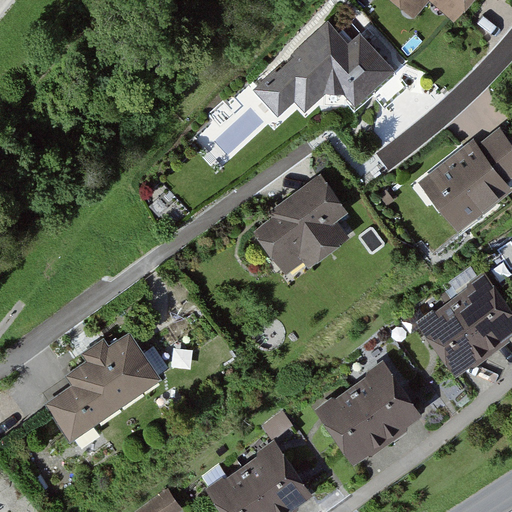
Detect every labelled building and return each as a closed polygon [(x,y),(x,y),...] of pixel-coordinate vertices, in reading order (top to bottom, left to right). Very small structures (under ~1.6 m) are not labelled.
[(393,0),(413,18),(428,2),(452,24),(473,0),(393,0)] [(329,22),(254,90),(278,116),(292,104),(305,119),(335,91),(359,117),(401,78),(358,32),(347,41),(329,22)] [(471,143),(420,183),(459,233),(511,191),(511,189),(506,183),(511,178),(511,147),(498,130),(475,148),(471,143)] [(276,222),(258,236),(286,272),(305,258),(312,268),(343,244),(335,233),(352,220),(318,177),(270,214),(276,222)] [(511,311),(483,274),(418,323),(457,373),(511,330),(511,311)] [(77,383),(50,398),(71,436),(161,385),(131,332),(108,345),(102,335),(86,344),(92,355),(69,369),(77,383)] [(376,361),(314,407),(357,464),(419,417),(376,361)] [(270,440),(204,485),(221,511),(288,511),(309,498),(270,440)] [(171,490),(140,511),(179,511),(184,509),(171,490)]
